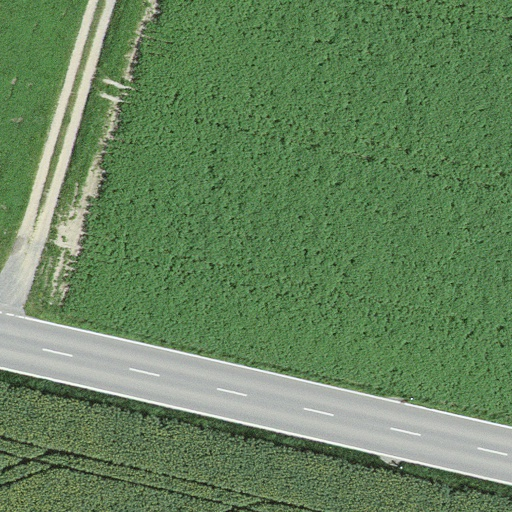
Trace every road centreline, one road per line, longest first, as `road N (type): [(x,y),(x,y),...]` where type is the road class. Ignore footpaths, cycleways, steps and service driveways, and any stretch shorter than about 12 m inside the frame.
road 1 (secondary): [(511,455),(0,339)]
road 2 (track): [(0,322),(104,0)]
